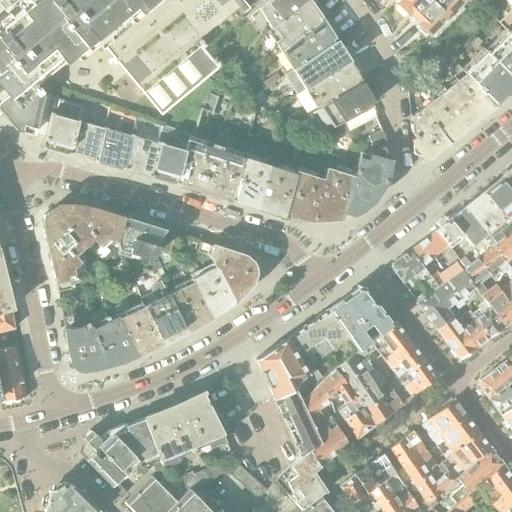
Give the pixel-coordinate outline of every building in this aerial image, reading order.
[(201,47),(248,8),(241,0),(26,0),(29,2),(11,18),(6,12),(0,16),(0,87),(7,96),(0,102),(0,112),(15,130),(32,135),(34,127),(35,127),(44,95),(55,97),(57,90),(56,90),(56,89),(60,86),(128,109),(145,95),(161,115),(221,64),(215,57),(212,60),(201,47)] [(271,28),(306,2),(304,0),(258,0),(257,1),(254,3),(260,9),(271,28)] [(397,0),(395,2),(398,4),(395,7),(403,15),(406,13),(408,15),(409,14),(413,18),(430,0),(397,0)] [(430,0),(413,18),(417,22),(416,23),(418,25),(416,28),(424,36),(427,33),(429,35),(463,0),(430,0)] [(274,41),(280,50),(321,22),(314,13),(314,9),(310,3),(306,2),(271,28),(268,30),(275,41),(274,41)] [(511,7),(497,22),(504,29),(511,36),(511,7)] [(292,69),(334,43),(327,33),(328,29),(324,23),(321,22),(280,50),(292,69)] [(496,103),(511,88),(511,36),(504,29),(485,49),(482,47),(462,68),(496,103)] [(476,48),(482,42),(476,36),(470,42),(476,48)] [(304,89),(346,62),(341,54),(341,50),(338,44),(334,43),(292,69),(304,89)] [(246,70),(242,66),(242,65),(235,56),(234,56),(229,65),(236,74),(241,79),(246,75),(246,70)] [(317,109),(321,106),(357,82),(353,75),(354,72),(351,66),(347,64),(346,62),(304,89),(317,109)] [(422,115),(446,144),(494,105),(496,103),(462,68),(458,64),(448,72),(451,74),(445,80),(449,84),(444,88),(418,109),(422,115)] [(267,89),(280,79),(276,73),(263,83),(267,89)] [(443,81),(437,73),(429,79),(436,88),(443,81)] [(357,82),(321,106),(327,116),(326,116),(332,126),(333,126),(338,137),(376,118),(371,106),(366,97),(366,93),(363,87),(359,86),(357,82)] [(73,145),(84,110),(87,101),(83,100),(81,106),(59,99),(56,109),(51,108),(49,113),(43,138),(40,146),(70,155),(73,145)] [(211,105),(204,100),(199,108),(209,111),(211,105)] [(275,109),(271,104),(269,106),(265,102),(260,105),(267,115),(275,109)] [(102,145),(107,128),(104,127),(105,120),(95,117),(93,113),(84,110),(73,145),(70,155),(97,162),(102,145)] [(294,123),(303,117),(300,112),(291,118),(294,123)] [(427,159),(446,144),(422,115),(412,123),(410,124),(413,153),(415,155),(427,159)] [(97,162),(124,169),(130,145),(133,136),(122,132),(107,129),(107,128),(102,145),(97,162)] [(356,162),(341,212),(343,212),(352,215),(354,210),(359,211),(372,201),(385,182),(389,161),(387,144),(381,130),(368,136),(372,144),(371,145),(369,153),(367,159),(358,156),(356,162)] [(124,169),(149,176),(158,142),(133,136),(130,145),(124,169)] [(201,191),(215,148),(187,139),(185,143),(185,145),(184,150),(175,183),(176,183),(201,191)] [(149,176),(175,183),(184,150),(168,145),(158,142),(149,176)] [(255,208),(269,165),(271,156),(275,144),(268,142),(264,154),(244,148),(242,156),(228,200),(255,208)] [(281,146),(275,144),(271,156),(278,158),(281,146)] [(341,212),(356,162),(339,156),(341,152),(332,149),(333,147),(327,145),(323,156),(329,158),(325,166),(322,178),(308,221),(312,221),(342,218),(343,212),(341,212)] [(201,191),(228,200),(242,156),(215,148),(201,191)] [(255,208),(280,216),(294,173),(269,165),(255,208)] [(511,167),(500,178),(511,192),(511,167)] [(308,221),(322,178),(295,170),(294,173),(280,216),(283,217),(308,221)] [(511,192),(500,178),(465,206),(489,236),(495,244),(499,242),(503,238),(497,231),(511,218),(511,192)] [(116,241),(123,219),(97,211),(82,207),(66,206),(57,206),(50,211),(83,247),(93,239),(98,245),(106,238),(116,241)] [(489,236),(465,206),(450,219),(464,236),(474,249),(475,248),(489,236)] [(83,247),(50,211),(44,215),(41,226),(55,282),(59,300),(73,296),(71,288),(69,279),(74,277),(72,268),(80,261),(74,255),(83,247)] [(123,219),(116,241),(117,248),(146,258),(147,257),(152,268),(153,268),(154,269),(161,266),(155,253),(156,250),(168,254),(174,235),(123,219)] [(450,248),(464,236),(450,219),(435,230),(448,246),(450,248)] [(422,266),(448,246),(435,230),(410,250),(422,266)] [(494,245),(507,262),(511,258),(511,237),(509,234),(503,238),(499,242),(495,244),(494,245)] [(213,266),(233,302),(242,293),(250,284),(254,274),(253,268),(250,264),(244,257),(240,255),(200,243),(197,251),(208,254),(213,266)] [(511,268),(507,262),(494,245),(478,258),(488,272),(496,265),(503,274),(505,272),(511,268)] [(416,304),(433,291),(436,289),(438,287),(430,276),(422,266),(410,250),(409,251),(392,263),(391,264),(391,267),(391,269),(402,283),(409,279),(415,286),(419,284),(424,291),(413,299),(416,304)] [(464,257),(458,262),(459,262),(464,269),(470,265),(464,257)] [(464,269),(462,271),(477,293),(484,288),(481,284),(491,276),(488,272),(478,258),(470,265),(464,269)] [(0,311),(10,309),(11,308),(4,278),(0,261),(0,311)] [(436,272),(430,276),(438,287),(447,280),(461,270),(462,271),(464,269),(459,262),(456,264),(455,263),(438,275),(436,272)] [(233,302),(213,266),(190,278),(192,281),(210,318),(222,310),(233,302)] [(511,269),(511,268),(505,272),(511,280),(501,287),(511,302),(511,269)] [(462,271),(461,270),(447,280),(463,302),(467,299),(468,299),(474,295),(477,293),(462,271)] [(465,304),(463,302),(447,280),(438,287),(436,289),(433,291),(447,309),(454,304),(457,309),(465,304)] [(186,332),(210,318),(192,281),(168,293),(186,332)] [(484,288),(477,293),(490,310),(505,300),(494,285),(486,291),(484,288)] [(357,351),(365,345),(391,325),(364,291),(356,290),(327,310),(348,338),(357,351)] [(451,314),(447,309),(433,291),(416,304),(436,330),(453,317),(455,315),(453,312),(451,314)] [(186,332),(168,293),(143,305),(160,345),(161,344),(186,332)] [(503,328),(490,310),(477,293),(474,295),(481,303),(477,306),(479,308),(472,313),(489,339),(503,328)] [(511,321),(511,308),(505,300),(490,310),(503,328),(511,321)] [(134,356),(160,345),(143,305),(117,318),(134,356)] [(0,399),(1,403),(26,398),(16,347),(16,346),(0,349),(0,331),(13,328),(10,309),(0,311),(0,399)] [(134,356),(117,318),(116,315),(109,319),(104,309),(89,317),(90,325),(91,328),(104,366),(109,365),(123,361),(134,356)] [(348,338),(327,310),(292,335),(286,339),(297,356),(312,345),(319,354),(323,355),(348,338)] [(476,348),(489,339),(472,313),(470,311),(468,312),(466,311),(463,313),(464,315),(456,321),(476,348)] [(98,368),(104,366),(91,328),(90,325),(89,317),(88,317),(77,318),(77,317),(73,318),(73,316),(62,318),(64,330),(68,354),(71,365),(74,368),(78,370),(82,371),(98,368)] [(475,349),(476,348),(456,321),(454,318),(453,317),(436,330),(437,331),(459,361),(475,349)] [(380,357),(383,360),(409,340),(395,322),(391,325),(365,345),(371,352),(375,349),(381,356),(380,357)] [(308,374),(297,356),(286,339),(255,360),(274,400),(298,389),(307,376),(308,374)] [(397,379),(423,359),(409,340),(383,360),(397,379)] [(344,382),(363,369),(358,361),(371,352),(365,345),(357,351),(334,369),(344,382)] [(423,359),(397,379),(411,398),(437,378),(423,359)] [(479,381),(478,387),(488,400),(507,386),(510,390),(511,388),(511,370),(505,362),(494,370),(479,381)] [(338,394),(345,403),(354,397),(344,382),(334,369),(319,384),(330,401),(338,394)] [(363,369),(344,382),(354,397),(363,410),(382,396),(377,390),(386,383),(376,369),(368,376),(363,369)] [(304,402),(313,422),(316,428),(330,416),(323,406),(327,403),(331,409),(333,408),(332,404),(330,401),(319,384),(304,402)] [(507,386),(488,400),(497,412),(500,416),(511,406),(511,388),(510,390),(507,386)] [(313,422),(304,402),(298,389),(274,400),(289,433),(313,422)] [(363,410),(374,426),(402,405),(391,389),(382,396),(363,410)] [(157,453),(160,460),(222,433),(202,393),(200,394),(197,394),(192,397),(190,399),(176,406),(170,408),(156,414),(153,413),(147,416),(145,418),(157,453)] [(356,439),(374,426),(363,410),(354,397),(345,403),(336,410),(340,414),(356,439)] [(432,442),(465,416),(454,400),(421,425),(432,442)] [(511,406),(500,416),(511,430),(511,429),(511,406)] [(316,428),(322,442),(312,450),(320,466),(348,445),(332,420),(333,419),(330,416),(316,428)] [(445,460),(450,456),(448,453),(476,430),(465,416),(432,442),(436,446),(443,441),(449,449),(442,455),(445,460)] [(139,459),(150,455),(157,453),(145,418),(124,426),(126,430),(113,435),(139,459)] [(289,433),(301,458),(312,450),(322,442),(316,428),(313,422),(289,433)] [(149,470),(139,459),(113,435),(112,434),(103,444),(90,430),(82,439),(94,452),(85,461),(111,487),(110,488),(120,499),(127,492),(116,481),(133,465),(144,475),(149,470)] [(453,475),(488,446),(476,430),(448,453),(450,456),(456,464),(448,472),(452,476),(453,475)] [(401,467),(425,449),(412,432),(389,449),(401,467)] [(448,496),(453,502),(465,492),(500,462),(488,446),(453,475),(456,477),(462,484),(448,496)] [(437,467),(425,449),(401,467),(413,484),(437,467)] [(312,472),(320,466),(312,450),(301,458),(290,467),(278,478),(291,493),(314,476),(312,472)] [(123,502),(133,511),(140,511),(164,489),(156,480),(165,472),(160,460),(157,453),(150,455),(155,470),(151,475),(123,502)] [(382,455),(355,475),(367,493),(394,473),(382,455)] [(206,467),(207,469),(212,480),(213,479),(221,473),(214,461),(206,467)] [(266,490),(236,462),(225,470),(255,497),(260,496),(266,490)] [(511,481),(511,477),(500,462),(465,492),(471,500),(482,491),(489,501),(511,481)] [(434,498),(456,477),(453,475),(452,476),(448,472),(447,471),(439,478),(436,475),(444,467),(441,464),(437,467),(413,484),(425,502),(427,504),(434,498)] [(194,474),(201,487),(212,481),(212,480),(207,469),(194,474)] [(243,511),(242,511),(222,511),(220,509),(217,511),(210,511),(194,495),(198,490),(197,488),(200,488),(201,488),(201,487),(194,474),(193,471),(181,476),(187,490),(176,501),(177,502),(167,511),(243,511)] [(394,473),(367,493),(372,501),(376,507),(401,487),(403,486),(400,482),(394,487),(394,488),(391,490),(388,486),(398,479),(394,473)] [(357,511),(372,501),(367,493),(355,475),(339,487),(343,493),(355,511),(357,511)] [(300,510),(319,496),(325,492),(314,476),(291,493),(288,496),(291,500),(291,499),(300,510)] [(511,481),(489,501),(497,511),(504,511),(511,506),(511,481)] [(43,511),(98,511),(92,505),(73,486),(64,483),(63,484),(49,492),(48,496),(43,499),(41,506),(44,510),(43,511)] [(376,507),(379,511),(395,511),(411,499),(407,493),(398,499),(395,496),(403,490),(401,487),(376,507)] [(167,511),(177,502),(176,501),(164,489),(140,511),(167,511)] [(456,504),(447,511),(463,511),(474,503),(471,500),(465,492),(453,502),(456,504)] [(327,511),(330,510),(319,496),(300,510),(301,511),(299,511),(327,511)] [(434,498),(427,504),(433,510),(439,504),(434,498)] [(409,511),(416,507),(411,499),(395,511),(409,511)] [(379,511),(376,507),(372,501),(357,511),(379,511)]
